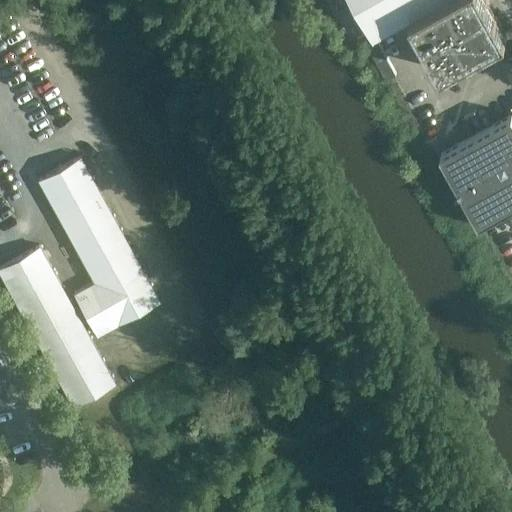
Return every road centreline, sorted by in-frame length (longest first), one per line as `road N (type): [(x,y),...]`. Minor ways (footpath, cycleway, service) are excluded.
road 1 (unknown): [(77,121),(174,287),(170,315),(131,347)]
road 2 (unknown): [(511,76),(449,96),(432,88),(397,46)]
